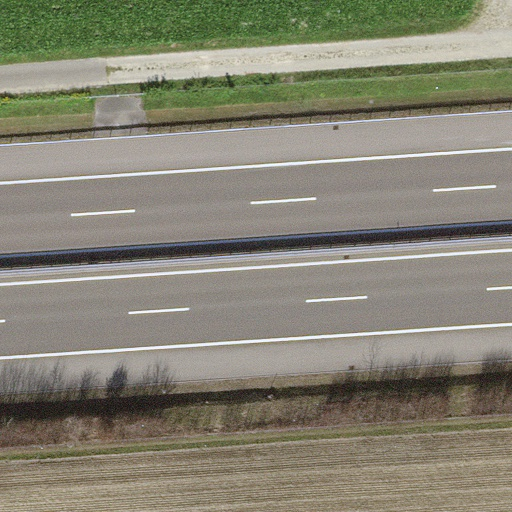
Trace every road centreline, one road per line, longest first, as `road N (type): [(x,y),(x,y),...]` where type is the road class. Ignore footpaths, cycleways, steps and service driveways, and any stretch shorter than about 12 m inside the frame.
road 1 (motorway): [(511,186),(0,220)]
road 2 (motorway): [(0,320),(511,287)]
road 3 (track): [(511,52),(0,84)]
